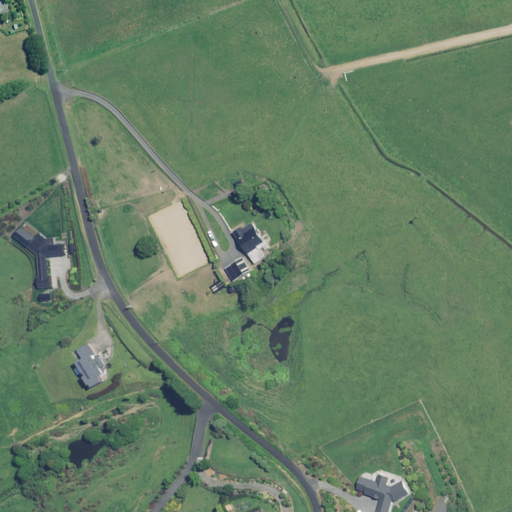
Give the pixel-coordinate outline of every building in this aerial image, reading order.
[(247,188),(245,184),(238,188),(240,192),(247,188)] [(270,191),(269,184),(261,186),(263,193),(270,191)] [(244,228),(236,233),(256,263),(265,257),(260,250),(268,244),(254,224),(245,230),(244,228)] [(17,236),(39,254),(41,278),(40,278),(41,289),(52,288),(51,277),(49,277),(47,257),(65,256),(64,245),(53,246),(52,239),(47,239),(40,234),(37,238),(24,228),(17,236)] [(252,269),(243,257),(226,268),(235,281),(252,269)] [(226,286),(221,280),(211,286),(216,293),(226,286)] [(85,359),(78,363),(87,376),(86,377),(93,389),(104,382),(100,377),(108,372),(104,367),(106,365),(101,357),(98,358),(89,344),(79,350),(85,359)] [(389,511),(393,500),(396,501),(411,494),(404,481),(393,487),(388,485),(390,477),(380,474),(378,482),(362,477),(358,489),(366,492),(365,494),(381,499),(376,511),(389,511)]
